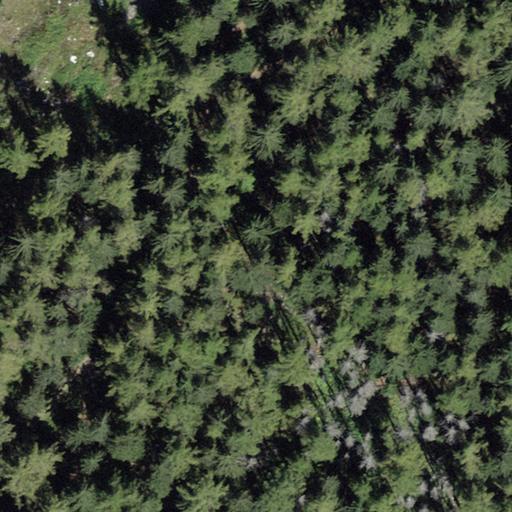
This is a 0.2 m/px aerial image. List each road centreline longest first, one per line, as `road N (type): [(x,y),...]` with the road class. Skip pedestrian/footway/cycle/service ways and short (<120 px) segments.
road 1 (track): [(228,93),(0,209)]
road 2 (track): [(383,0),(353,33),(228,93)]
